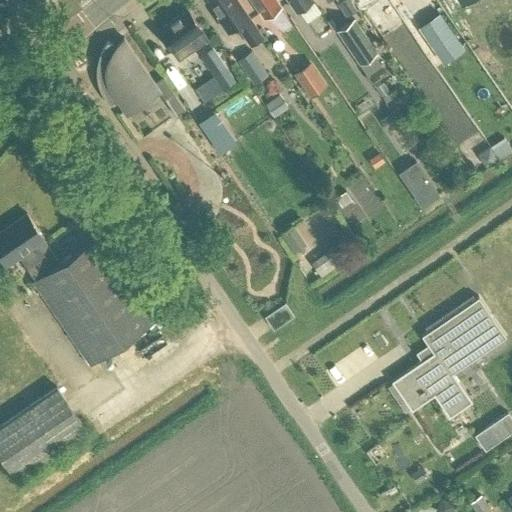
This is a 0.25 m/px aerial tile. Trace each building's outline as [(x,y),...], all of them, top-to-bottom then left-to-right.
[(211,0),(220,12),(217,14),(228,30),(237,24),(250,44),(262,35),(238,0),(211,0)] [(255,2),(265,16),(281,5),(277,0),(252,0),(255,3),(255,2)] [(288,0),(295,10),(309,0),(288,0)] [(368,0),(375,10),(389,1),(388,0),(368,0)] [(158,28),(174,51),(179,58),(208,37),(187,7),(158,28)] [(440,12),(422,24),(446,60),(464,48),(440,12)] [(375,49),(352,15),(335,27),(358,61),(375,49)] [(95,71),(95,72),(95,73),(95,74),(96,75),(96,76),(97,77),(97,78),(98,81),(98,83),(99,85),(100,88),(101,90),(102,92),(103,94),(105,97),(110,104),(117,99),(126,112),(159,90),(176,114),(185,108),(162,75),(154,81),(123,36),(122,37),(123,38),(119,42),(115,46),(107,40),(104,44),(102,48),(100,52),(98,57),(97,62),(97,66),(96,67),(96,68),(95,69),(95,71)] [(200,54),(214,73),(226,64),(212,45),(200,54)] [(235,60),(252,83),(266,73),(249,49),(235,60)] [(295,70),(311,94),(325,84),(309,61),(295,70)] [(375,85),(381,95),(389,89),(383,79),(375,85)] [(264,102),(274,116),(288,106),(279,92),(264,102)] [(497,157),(495,154),(489,146),(478,153),(484,162),(486,165),(497,157)] [(417,159),(399,171),(422,205),(440,193),(417,159)] [(33,280),(90,363),(157,318),(100,234),(60,262),(44,238),(45,238),(27,213),(0,231),(0,254),(6,264),(19,255),(35,279),(33,280)] [(309,261),(318,276),(340,261),(331,247),(309,261)] [(434,352),(392,380),(412,410),(435,394),(450,417),(473,401),(454,373),(507,337),(480,297),(423,335),(434,352)] [(265,315),(274,328),(294,314),(285,301),(265,315)] [(57,385),(0,424),(0,452),(16,476),(86,428),(57,385)] [(511,416),(508,411),(482,428),(493,443),(511,429),(511,416)] [(411,472),(417,482),(428,474),(422,465),(411,472)] [(482,488),(476,492),(478,495),(469,501),(476,511),(492,511),(493,511),(483,497),(487,495),(482,488)]
